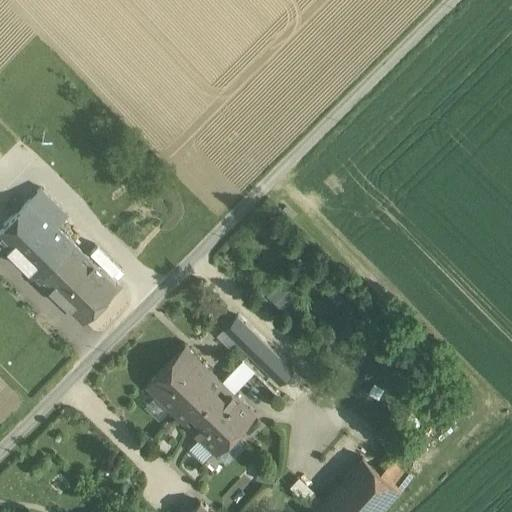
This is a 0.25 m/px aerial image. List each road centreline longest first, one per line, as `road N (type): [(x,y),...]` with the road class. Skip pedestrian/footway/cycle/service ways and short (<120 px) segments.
road 1 (track): [(0,446),(447,0)]
road 2 (track): [(192,252),(314,380),(318,424),(300,462)]
road 3 (track): [(150,294),(88,234),(72,205),(23,167),(0,189)]
road 4 (track): [(63,382),(175,492)]
road 5 (track): [(0,261),(94,350)]
